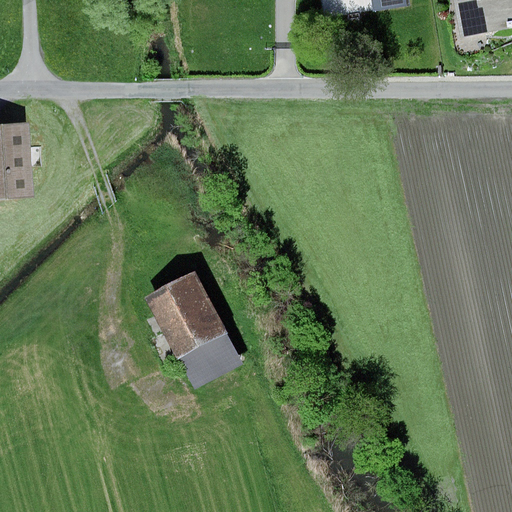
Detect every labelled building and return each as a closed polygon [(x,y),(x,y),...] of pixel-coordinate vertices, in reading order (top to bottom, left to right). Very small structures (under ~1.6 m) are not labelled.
[(201,0),(207,50),(274,43),(270,1),(271,0),(201,0)] [(411,0),(361,0),(363,24),(413,21),(411,0)] [(511,0),(444,0),(451,40),(511,30),(511,0)] [(0,200),(30,198),(25,122),(0,123),(0,200)] [(196,265),(146,303),(182,359),(238,335),(196,265)]
